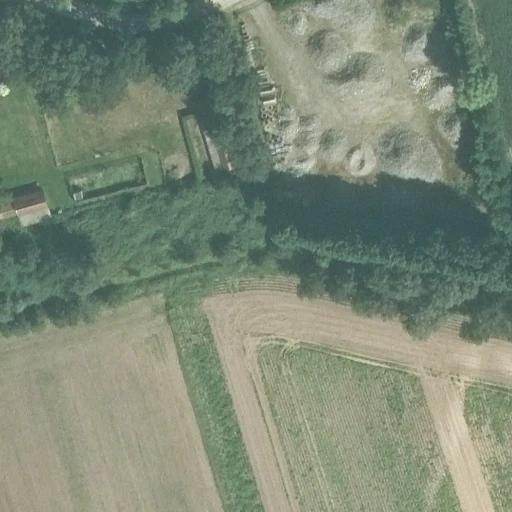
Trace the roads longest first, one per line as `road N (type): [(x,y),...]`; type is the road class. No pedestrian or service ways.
road 1 (track): [(224,1),(278,232),(261,255),(0,322)]
road 2 (tertiary): [(227,0),(131,25),(46,0)]
